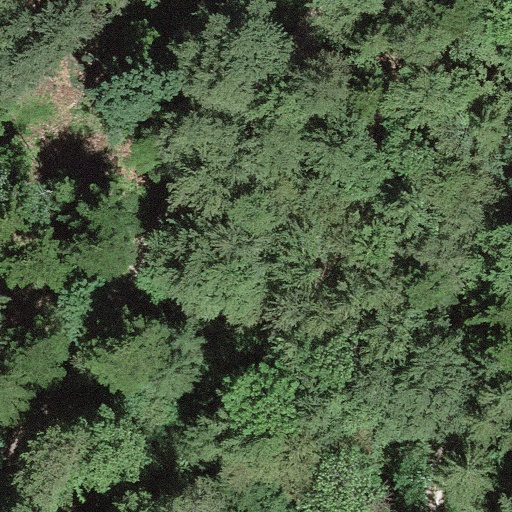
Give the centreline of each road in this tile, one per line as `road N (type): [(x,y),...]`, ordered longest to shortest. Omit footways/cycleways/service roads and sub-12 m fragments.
road 1 (track): [(0,479),(239,114),(332,0)]
road 2 (track): [(511,176),(433,511)]
